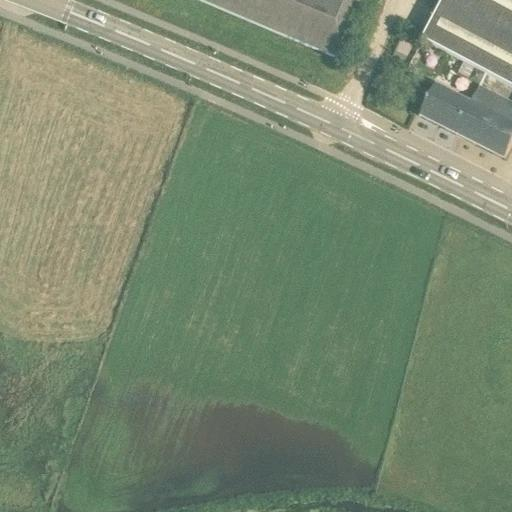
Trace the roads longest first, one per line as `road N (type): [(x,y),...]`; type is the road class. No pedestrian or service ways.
road 1 (secondary): [(338,127),(39,0)]
road 2 (secondary): [(511,211),(338,127)]
road 3 (unclassified): [(338,127),(391,0)]
